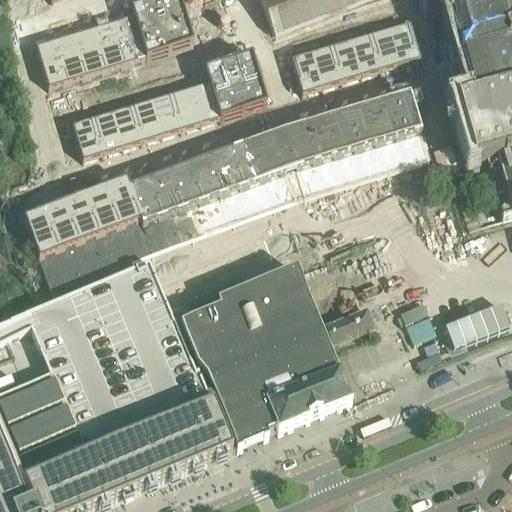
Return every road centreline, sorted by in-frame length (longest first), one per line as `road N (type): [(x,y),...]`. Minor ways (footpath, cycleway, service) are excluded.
road 1 (residential): [(289,123),(50,198),(17,38),(146,0)]
road 2 (residential): [(511,393),(231,511)]
road 3 (residential): [(304,511),(511,423)]
road 4 (residential): [(429,79),(289,123)]
road 5 (residential): [(289,123),(251,0)]
